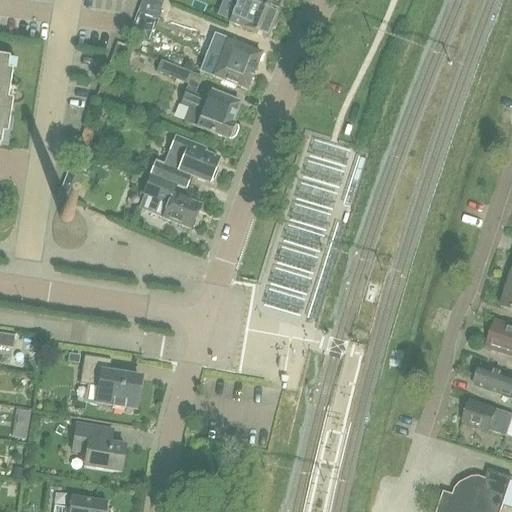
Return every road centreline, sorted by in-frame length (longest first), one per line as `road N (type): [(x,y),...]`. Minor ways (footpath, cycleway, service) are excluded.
road 1 (residential): [(393,511),(511,158)]
road 2 (residential): [(205,317),(330,0)]
road 3 (residential): [(23,283),(66,13)]
road 4 (residential): [(160,511),(170,435),(205,317)]
road 5 (residential): [(23,283),(205,317)]
